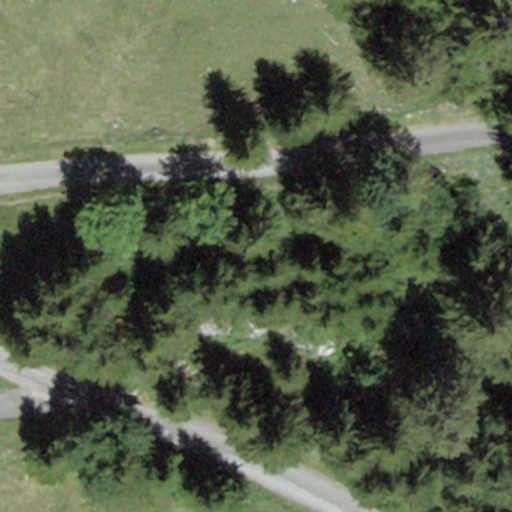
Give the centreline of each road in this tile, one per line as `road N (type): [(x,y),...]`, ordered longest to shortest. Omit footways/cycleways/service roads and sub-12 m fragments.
road 1 (track): [(0,184),(511,133)]
road 2 (track): [(358,511),(0,362)]
